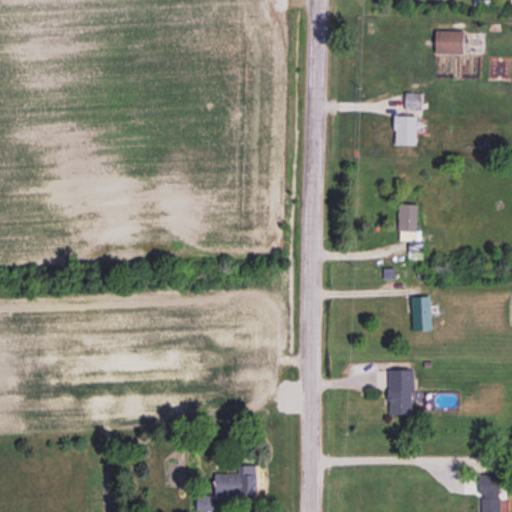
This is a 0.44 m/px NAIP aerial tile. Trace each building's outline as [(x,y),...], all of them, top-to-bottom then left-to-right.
[(435,53),(463,53),(463,30),(435,29),(435,53)] [(416,231),(417,203),(398,203),(397,230),(416,231)] [(411,296),(412,330),(431,329),(430,295),(411,296)] [(389,414),(413,413),(411,369),(388,369),(389,414)] [(257,465),(238,464),(238,473),(214,472),(214,497),(257,497),(257,465)] [(500,511),(501,499),(505,499),(505,474),(479,473),(479,493),(482,493),(481,511),(500,511)] [(196,510),(212,510),(212,494),(196,494),(196,510)]
